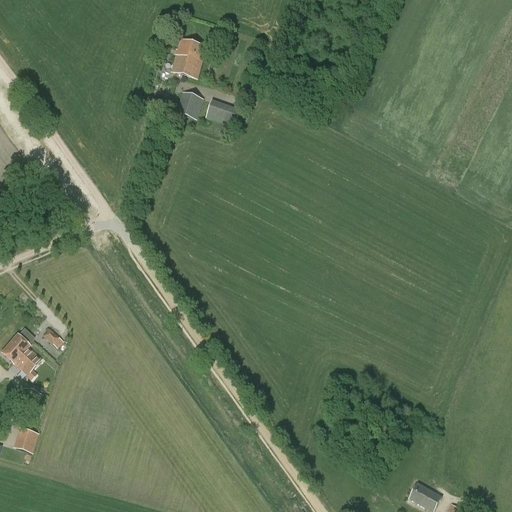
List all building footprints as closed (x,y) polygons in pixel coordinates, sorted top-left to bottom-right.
[(182,43),(173,74),(197,81),(206,50),(182,43)] [(204,102),(183,94),(176,115),(196,122),(204,102)] [(206,118),(234,129),(241,112),(213,101),(206,118)] [(43,338),(52,347),(53,346),(57,350),(58,350),(62,353),(67,348),(59,339),(58,340),(49,332),(43,338)] [(13,366),(28,350),(29,348),(17,337),(2,355),(13,366)] [(28,350),(13,366),(21,373),(31,383),(37,376),(33,372),(41,362),(28,350)] [(22,390),(14,410),(35,418),(43,397),(22,390)] [(13,450),(33,456),(39,436),(18,431),(13,450)] [(410,502),(427,511),(434,511),(442,500),(418,486),(410,502)]
